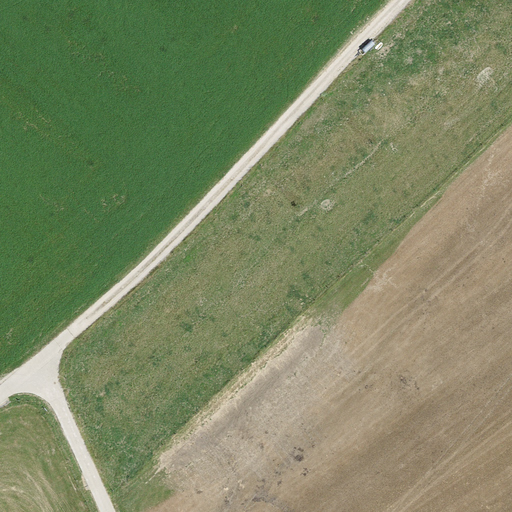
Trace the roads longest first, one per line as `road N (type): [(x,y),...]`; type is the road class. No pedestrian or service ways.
road 1 (unclassified): [(37,350),(183,222),(398,0)]
road 2 (unclassified): [(37,350),(110,511)]
